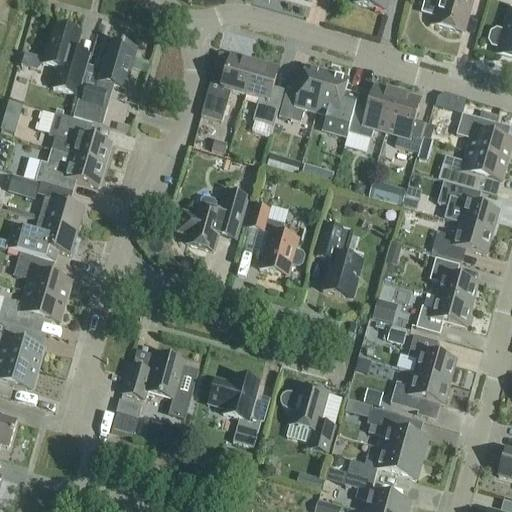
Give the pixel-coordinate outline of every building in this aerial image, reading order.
[(355,0),(354,6),(385,15),(389,0),(355,0)] [(426,0),(423,15),(437,19),(434,29),(462,37),(472,0),(482,0),(484,1),(484,0),(426,0)] [(511,16),(506,15),(501,34),(495,32),(489,35),(487,44),(490,50),(496,52),(494,59),(511,63),(511,16)] [(59,32),(53,30),(42,68),(58,72),(52,92),(78,100),(90,60),(75,56),(80,37),(59,31),(59,32)] [(72,122),(92,128),(102,131),(111,96),(105,94),(107,88),(124,93),(136,53),(109,45),(104,61),(103,60),(96,85),(97,85),(96,91),(86,88),(81,107),(77,106),(72,122)] [(244,99),(254,65),(231,58),(224,82),(212,79),(203,110),(224,116),(230,95),(244,99)] [(136,61),(132,73),(148,78),(151,65),(136,61)] [(254,65),(244,99),(259,103),(253,124),(273,130),(282,99),(271,96),(278,71),(254,65)] [(315,116),(327,77),(305,71),(297,100),(285,97),(278,121),(300,127),(304,113),(315,116)] [(327,77),(315,116),(327,119),(323,133),(345,139),(352,116),(340,112),(348,83),(327,77)] [(385,136),(396,97),(373,91),(366,116),(355,112),(357,108),(356,108),(348,137),(370,143),(373,133),(385,136)] [(396,97),(385,136),(397,140),(394,150),(417,157),(425,127),(424,132),(413,129),(420,104),(396,97)] [(5,132),(20,136),(27,107),(13,103),(5,132)] [(92,128),(72,122),(55,117),(48,139),(54,141),(50,153),(70,160),(104,170),(111,147),(89,141),(92,128)] [(467,155),(506,166),(511,146),(511,144),(488,138),(491,127),(495,128),(496,127),(462,118),(456,139),(471,143),(467,155)] [(98,192),(104,170),(70,160),(50,153),(46,168),(39,166),(34,186),(39,187),(73,197),(76,186),(98,192)] [(500,187),(506,166),(467,155),(464,166),(445,160),(438,184),(477,195),(471,193),(475,180),(500,187)] [(319,174),(315,185),(331,190),(334,179),(319,174)] [(39,187),(34,186),(12,179),(7,196),(35,204),(36,199),(39,187)] [(378,182),(374,198),(404,206),(408,190),(378,182)] [(364,199),(367,189),(357,186),(354,196),(364,199)] [(69,208),(73,197),(39,187),(36,199),(44,201),(38,224),(77,235),(84,212),(69,208)] [(442,187),(436,208),(447,211),(444,223),(458,227),(492,237),(499,214),(477,208),(480,197),(442,187)] [(235,246),(247,202),(226,196),(220,216),(214,215),(215,208),(213,204),(204,202),(200,204),(198,210),(197,210),(195,219),(181,215),(175,238),(188,241),(186,248),(213,256),(217,241),(235,246)] [(281,239),(284,228),(266,224),(269,214),(253,209),(247,231),(263,236),(263,235),(269,236),(259,273),(288,281),(291,270),(297,272),(302,269),(304,260),(302,256),(295,254),(298,243),(281,239)] [(70,260),(77,235),(38,224),(34,236),(13,230),(7,253),(20,256),(54,266),(57,256),(70,260)] [(437,236),(431,257),(462,266),(465,254),(486,260),(492,237),(458,227),(455,241),(437,236)] [(351,303),(362,266),(337,259),(344,234),(324,229),(316,259),(331,264),(322,295),(351,303)] [(54,266),(20,256),(13,279),(29,284),(26,296),(65,307),(71,285),(50,279),(54,266)] [(435,300),(472,310),(479,287),(456,281),(459,269),(435,262),(429,284),(439,286),(435,300)] [(58,328),(65,307),(26,296),(22,308),(3,302),(0,314),(0,325),(39,337),(43,324),(58,328)] [(466,333),(472,310),(435,300),(432,313),(422,310),(415,332),(439,338),(443,326),(466,333)] [(384,302),(378,318),(396,325),(402,308),(384,302)] [(0,362),(37,374),(43,353),(16,345),(19,332),(0,326),(0,362)] [(414,377),(451,387),(457,364),(434,358),(437,346),(413,339),(407,361),(417,364),(414,377)] [(173,404),(184,366),(155,358),(150,376),(130,370),(122,398),(143,404),(146,397),(173,404)] [(31,395),(37,374),(0,362),(0,398),(3,387),(31,395)] [(444,410),(451,387),(414,377),(410,390),(396,386),(390,408),(417,416),(421,404),(444,410)] [(259,387),(233,380),(231,387),(214,382),(206,410),(223,415),(222,419),(239,423),(232,446),(253,452),(260,425),(249,422),(259,387)] [(319,426),(327,398),(298,390),(295,398),(290,397),(285,397),(281,399),(279,402),(279,407),(282,411),(285,413),(290,414),(287,428),(312,435),(308,452),(327,457),(335,430),(319,426)] [(381,409),(384,397),(368,392),(364,405),(381,409)] [(124,402),(121,416),(142,421),(145,406),(124,402)] [(382,453),(421,464),(427,444),(395,435),(399,421),(371,413),(364,436),(385,442),(382,453)] [(0,450),(0,449),(9,452),(16,425),(1,420),(1,419),(0,418),(0,450)] [(511,454),(506,452),(498,480),(511,483),(511,454)] [(253,458),(234,453),(229,470),(249,475),(253,458)] [(416,484),(421,464),(382,453),(379,464),(367,460),(364,469),(350,465),(347,477),(374,484),(377,473),(416,484)] [(371,496),(374,484),(347,477),(344,489),(358,493),(355,502),(367,505),(365,511),(407,511),(409,507),(371,496)]
